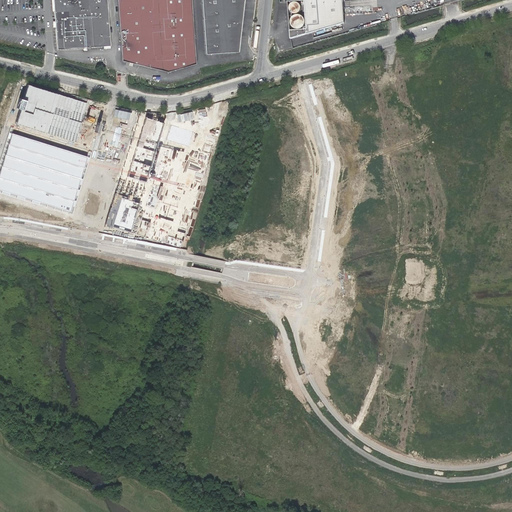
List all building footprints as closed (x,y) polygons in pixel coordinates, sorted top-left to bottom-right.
[(107,0),(53,0),(57,49),(110,46),(107,0)] [(117,0),(122,61),(168,72),(195,64),(190,0),(117,0)] [(201,0),(206,54),(238,52),(244,0),(201,0)] [(304,0),(305,0),(289,2),(291,39),(345,23),(343,0),(304,0)] [(101,107),(27,84),(15,123),(89,146),(101,107)] [(170,119),(145,112),(109,223),(134,231),(170,119)] [(222,134),(179,121),(144,230),(187,244),(222,134)] [(86,156),(11,133),(0,169),(0,189),(69,211),(86,156)]
